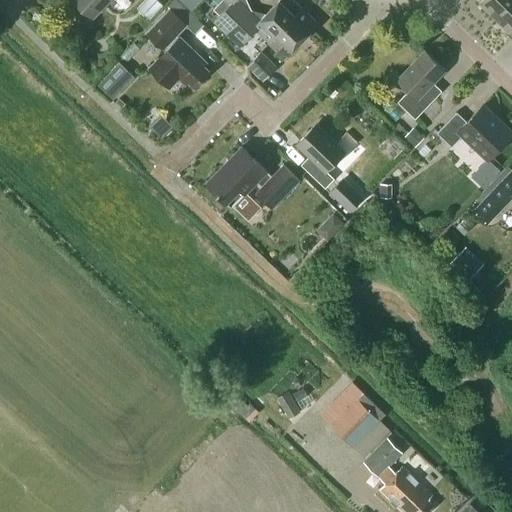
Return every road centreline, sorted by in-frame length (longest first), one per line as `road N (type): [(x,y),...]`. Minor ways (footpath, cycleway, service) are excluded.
road 1 (residential): [(168,170),(240,96),(268,121),(360,30),(369,0)]
road 2 (residential): [(511,87),(428,0)]
